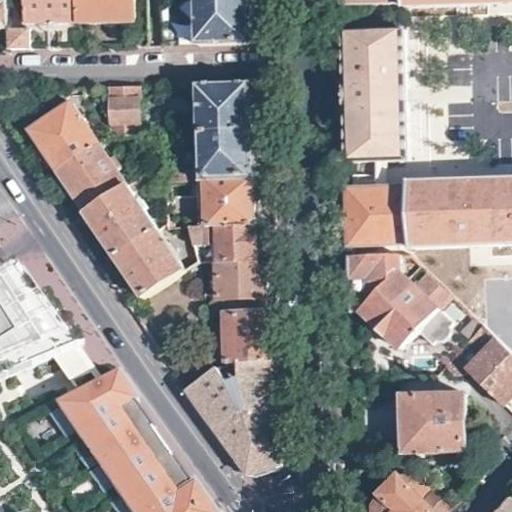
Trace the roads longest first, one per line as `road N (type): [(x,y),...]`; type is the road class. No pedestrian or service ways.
road 1 (tertiary): [(322,511),(304,66)]
road 2 (tertiary): [(0,169),(241,511)]
road 3 (residential): [(304,66),(0,75)]
